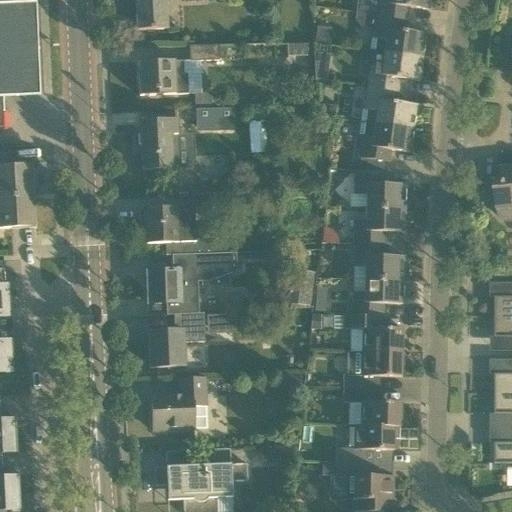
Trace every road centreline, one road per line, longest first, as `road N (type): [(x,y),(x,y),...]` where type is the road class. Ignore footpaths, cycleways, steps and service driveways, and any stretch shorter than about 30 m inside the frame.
road 1 (residential): [(437,511),(438,153)]
road 2 (tertiary): [(89,289),(75,0)]
road 3 (residential): [(89,289),(44,312),(51,511)]
road 4 (tertiary): [(89,289),(97,511)]
road 5 (residential): [(438,153),(464,0)]
